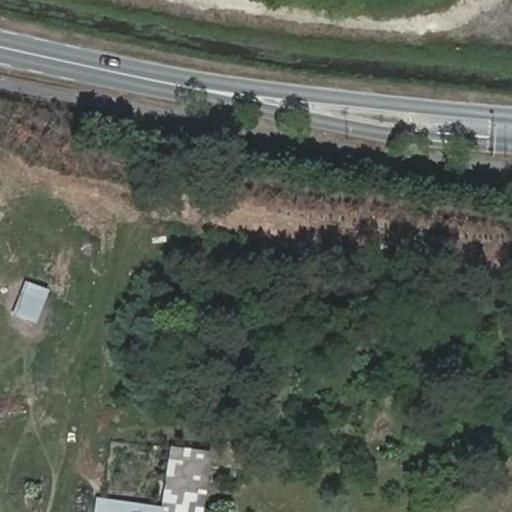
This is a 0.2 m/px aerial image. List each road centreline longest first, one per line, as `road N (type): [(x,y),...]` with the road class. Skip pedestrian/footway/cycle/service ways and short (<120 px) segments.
road 1 (secondary): [(511,131),(246,97),(0,47)]
road 2 (track): [(500,0),(456,32),(220,23),(116,0)]
